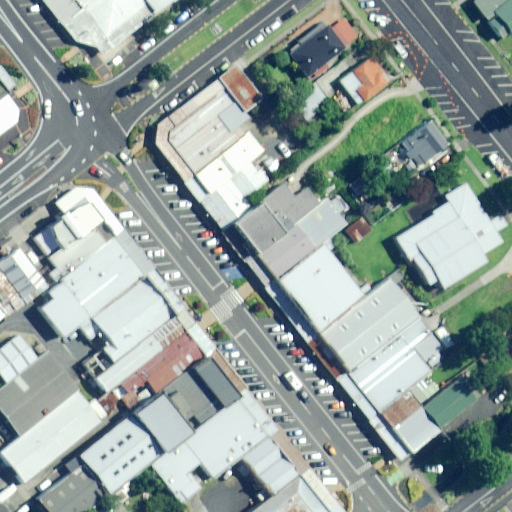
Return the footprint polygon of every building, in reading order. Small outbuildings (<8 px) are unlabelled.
[(25,0),(44,24),(74,0),(25,0)] [(74,0),(44,24),(60,42),(81,46),(88,56),(159,0),(74,0)] [(511,0),(473,0),(472,1),(502,41),(511,33),(511,0)] [(327,69),(322,62),(358,38),(346,19),(329,30),(324,23),(283,50),(301,76),(310,71),(314,77),(327,69)] [(388,81),(370,57),(337,81),(356,106),(388,81)] [(234,72),(217,85),(238,110),(254,97),(234,72)] [(150,137),(183,178),(250,126),(238,110),(217,85),(150,137)] [(327,103),(313,85),(290,103),(305,121),(327,103)] [(0,136),(18,121),(22,113),(6,93),(0,86),(0,136)] [(448,144),(430,120),(397,146),(415,170),(448,144)] [(183,178),(199,199),(254,156),(269,144),(253,123),(250,126),(183,178)] [(199,199),(222,228),(277,185),(254,156),(199,199)] [(222,228),(248,261),(325,200),(309,181),(293,194),(282,181),(277,185),(222,228)] [(432,282),(437,289),(482,261),(479,255),(497,244),(462,187),(442,200),(447,207),(393,240),(422,288),(432,282)] [(154,273),(90,188),(53,217),(75,246),(55,261),(67,276),(32,303),(62,341),(84,326),(154,273)] [(248,261),(269,286),(324,243),(352,221),(332,195),(325,200),(248,261)] [(370,229),(361,217),(344,230),(353,242),(370,229)] [(269,286),(311,340),(366,297),(324,243),(269,286)] [(21,247),(0,262),(0,271),(22,300),(26,304),(51,285),(21,247)] [(0,271),(0,292),(13,308),(22,300),(0,271)] [(183,311),(154,273),(84,326),(114,363),(174,317),(183,311)] [(311,340),(340,375),(419,313),(391,277),(366,297),(311,340)] [(0,292),(0,318),(13,308),(0,292)] [(340,375),(371,415),(405,389),(451,353),(419,313),(340,375)] [(186,332),(174,317),(114,363),(93,381),(105,395),(186,332)] [(11,328),(0,336),(0,374),(29,351),(11,328)] [(138,369),(157,393),(204,356),(186,332),(138,369)] [(206,355),(159,391),(191,432),(238,397),(206,355)] [(61,397),(32,359),(0,386),(0,436),(5,443),(61,397)] [(417,405),(384,431),(404,456),(480,396),(460,372),(417,405)] [(371,415),(384,431),(417,405),(405,389),(371,415)] [(191,432),(159,391),(157,393),(131,413),(133,415),(163,453),(163,454),(191,432)] [(96,426),(72,395),(0,451),(0,459),(20,486),(96,426)] [(269,440),(238,400),(213,419),(148,470),(179,510),(237,465),(269,440)] [(163,453),(133,415),(77,458),(107,496),(163,453)] [(297,476),(269,440),(237,465),(265,501),(297,476)] [(48,511),(86,511),(106,497),(82,466),(39,499),(48,511)] [(325,511),(297,476),(265,501),(251,511),(325,511)]
